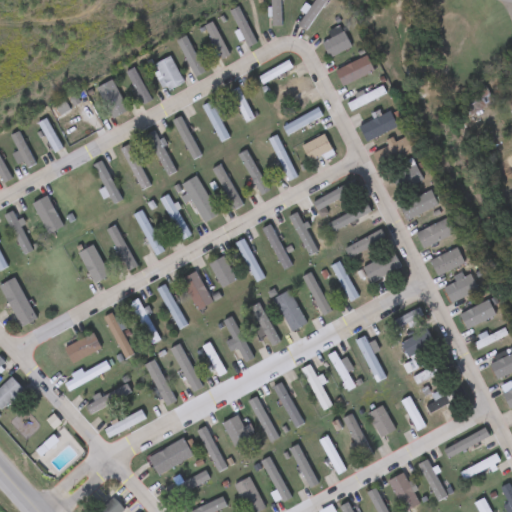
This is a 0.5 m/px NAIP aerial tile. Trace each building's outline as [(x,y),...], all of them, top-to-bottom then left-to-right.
[(271,0),(280,0),(280,26),(271,26),(271,0)] [(327,0),(305,29),(298,24),(316,0),(327,0)] [(229,12),(237,8),(256,44),(248,48),(229,12)] [(202,28),(210,23),(229,55),(221,60),(202,28)] [(321,45),(342,32),(351,47),(330,59),(321,45)] [(179,40),(186,36),(207,71),(199,76),(179,40)] [(152,66),(168,57),(183,82),(167,92),(152,66)] [(334,71),(367,57),(373,73),(341,87),(334,71)] [(258,78),(287,61),(291,67),(262,85),(258,78)] [(125,73),(134,69),(151,101),(142,106),(125,73)] [(309,90),(282,107),(272,93),(300,76),(309,90)] [(347,105),(380,86),(385,93),(351,113),(347,105)] [(101,96),(116,87),(129,110),(113,119),(101,96)] [(230,92),(238,88),(253,119),(245,123),(230,92)] [(459,96),(487,88),(493,107),(465,115),(459,96)] [(201,107),(210,102),(229,138),(220,142),(201,107)] [(58,118),(52,109),(64,103),(69,111),(58,118)] [(282,127),(317,107),(322,116),(287,136),(282,127)] [(358,127),(389,112),(397,127),(366,142),(358,127)] [(38,123),(46,119),(62,149),(54,153),(38,123)] [(188,159),(173,133),(187,125),(202,151),(188,159)] [(145,137),(153,132),(175,172),(168,176),(145,137)] [(27,168),(8,138),(16,133),(35,163),(27,168)] [(296,178),(287,182),(268,139),(276,135),(296,178)] [(334,155),(312,166),(301,146),(323,135),(334,155)] [(414,151),(380,169),(373,154),(406,136),(414,151)] [(140,190),(120,149),(128,145),(148,186),(140,190)] [(240,155),(248,151),(267,193),(259,197),(240,155)] [(2,184),(0,180),(0,159),(11,180),(2,184)] [(123,203),(114,207),(92,166),(100,161),(123,203)] [(400,193),(391,179),(413,164),(422,178),(400,193)] [(242,206),(233,210),(212,170),(220,165),(242,206)] [(180,186),(195,177),(218,215),(204,224),(180,186)] [(160,200),(169,195),(190,236),(181,241),(160,200)] [(32,205),(47,197),(62,228),(47,236),(32,205)] [(334,223),(364,205),(368,213),(338,231),(334,223)] [(132,216),(140,211),(164,251),(155,256),(132,216)] [(319,252),(310,256),(289,216),(297,211),(319,252)] [(33,242),(19,249),(4,220),(18,213),(33,242)] [(456,234),(423,250),(415,235),(448,218),(456,234)] [(291,266),(283,271),(261,230),(269,226),(291,266)] [(344,251),(379,230),(385,240),(350,261),(344,251)] [(111,235),(118,232),(136,268),(129,271),(111,235)] [(234,245),(241,240),(264,278),(256,282),(234,245)] [(109,276),(94,284),(77,254),(92,246),(109,276)] [(436,277),(429,261),(456,249),(463,265),(436,277)] [(400,268),(370,284),(361,269),(392,252),(400,268)] [(209,265),(224,257),(235,282),(221,289),(209,265)] [(330,268),(338,263),(358,298),(350,302),(330,268)] [(211,304),(196,311),(181,280),(196,273),(211,304)] [(323,318),(300,278),(309,273),(332,313),(323,318)] [(477,291),(450,303),(443,288),(470,276),(477,291)] [(36,320),(21,328),(0,290),(0,285),(13,279),(36,320)] [(156,290),(164,285),(186,325),(178,330),(156,290)] [(293,333),(272,302),(286,292),(307,323),(293,333)] [(128,305),(137,300),(160,340),(152,345),(128,305)] [(495,319),(472,330),(465,315),(487,303),(495,319)] [(264,347),(248,317),(263,308),(280,339),(264,347)] [(383,328),(418,309),(422,316),(387,336),(383,328)] [(125,359),(103,318),(113,313),(135,354),(125,359)] [(222,322),(231,317),(252,359),(244,363),(222,322)] [(506,335),(478,350),(475,344),(503,329),(506,335)] [(434,345),(408,359),(400,344),(426,330),(434,345)] [(64,350),(91,334),(100,348),(73,365),(64,350)] [(353,343),(362,338),(386,378),(378,383),(353,343)] [(194,392),(168,351),(177,345),(203,386),(194,392)] [(327,357),(334,353),(354,388),(347,392),(327,357)] [(487,366),(511,353),(511,373),(495,382),(487,366)] [(174,403),(165,408),(144,366),(153,361),(174,403)] [(451,370),(416,386),(412,377),(447,361),(451,370)] [(64,383),(98,366),(103,375),(68,391),(64,383)] [(299,373),(306,367),(332,404),(325,410),(299,373)] [(2,411),(0,409),(0,388),(10,378),(23,390),(2,411)] [(302,424),(294,427),(275,384),(283,381),(302,424)] [(511,409),(507,412),(497,393),(511,386),(511,387),(511,409)] [(465,397),(429,413),(426,405),(461,389),(465,397)] [(248,401),(257,397),(277,438),(268,443),(248,401)] [(400,402),(408,397),(424,428),(416,432),(400,402)] [(379,439),(367,414),(382,407),(394,432),(379,439)] [(144,418),(109,440),(104,432),(139,410),(144,418)] [(253,446),(238,454),(221,424),(236,416),(253,446)] [(365,462),(340,422),(349,416),(374,456),(365,462)] [(486,438),(451,457),(447,450),(482,431),(486,438)] [(346,470),(338,475),(317,441),(325,437),(346,470)] [(169,468),(160,453),(184,439),(193,453),(169,468)] [(290,449),(297,445),(317,487),(310,491),(290,449)] [(500,463),(463,480),(459,472),(496,456),(500,463)] [(264,464),(273,460),(291,502),(282,506),(264,464)] [(444,494),(437,498),(420,464),(428,460),(444,494)] [(209,480),(172,501),(167,492),(205,471),(209,480)] [(403,511),(388,481),(403,474),(418,505),(403,511)] [(246,511),(234,486),(249,478),(265,509),(259,511),(246,511)] [(511,511),(510,511),(498,490),(508,484),(511,491),(511,511)] [(375,511),(366,495),(375,490),(387,511),(375,511)] [(120,511),(98,511),(112,498),(123,509),(120,511)] [(218,511),(186,511),(211,499),(218,511)] [(479,511),(476,502),(486,499),(490,511),(479,511)] [(341,511),(339,507),(347,503),(351,511),(341,511)]
